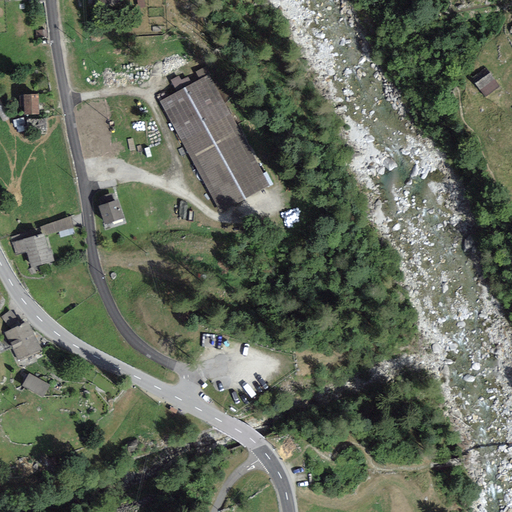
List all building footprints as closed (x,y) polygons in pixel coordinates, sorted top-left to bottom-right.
[(487,70),(474,78),(487,96),(499,87),(487,70)] [(209,78),(163,103),(222,210),(268,185),(209,78)] [(38,98),(21,98),(20,119),(38,119),(38,98)] [(116,202),(101,207),(107,223),(121,218),(116,202)] [(41,236),(15,243),(23,271),(49,263),(41,236)] [(24,324),(2,335),(17,365),(39,354),(24,324)] [(48,384),(28,374),(19,393),(39,402),(48,384)]
